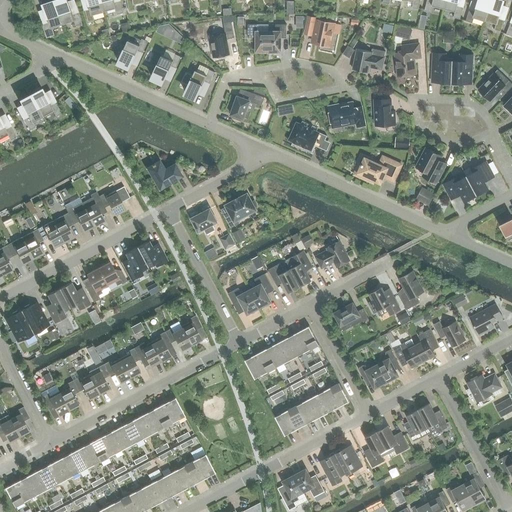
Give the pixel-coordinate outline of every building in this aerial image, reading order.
[(49,22),(41,24),(46,38),(54,36),(52,27),(63,24),(55,0),(54,1),(55,3),(45,6),(44,4),(43,4),(49,22)] [(73,20),(76,26),(82,24),(78,12),(72,14),(67,0),(63,0),(56,3),(55,0),(63,24),(73,20)] [(88,22),(94,21),(92,14),(104,11),(100,0),(87,0),(90,9),(84,10),(88,22)] [(100,0),(104,11),(115,9),(116,15),(123,13),(120,1),(114,2),(113,0),(100,0)] [(134,4),(145,2),(145,0),(126,0),(129,12),(135,10),(134,4)] [(419,0),(403,0),(413,2),(412,8),(418,9),(419,0)] [(432,6),(443,9),(445,0),(426,0),(424,10),(431,12),(432,6)] [(455,11),(453,18),(459,19),(463,7),(457,5),(458,0),(445,0),(443,9),(455,11)] [(474,17),(485,20),(491,0),(478,0),(475,10),(469,9),(465,21),(472,23),(474,17)] [(496,24),(494,30),(500,32),(504,20),(498,18),(504,0),(503,0),(502,3),(494,0),(491,0),(485,20),(496,24)] [(313,27),(315,19),(307,17),(305,25),(313,27)] [(312,43),(329,46),(334,23),(317,20),(312,43)] [(213,57),(229,54),(226,39),(234,38),(231,22),(223,24),(225,34),(209,36),(213,57)] [(382,32),(392,34),(394,26),(384,24),(382,32)] [(257,25),(248,25),(248,38),(256,38),(256,52),(259,52),(259,53),(266,53),(266,52),(268,52),(268,32),(257,32),(257,25)] [(270,52),(270,53),(277,53),(277,52),(280,52),(280,38),(286,38),(286,25),(275,25),(275,32),(268,32),(268,52),(270,52)] [(409,40),(412,30),(397,25),(394,36),(409,40)] [(129,65),(129,67),(129,68),(137,51),(142,53),(148,42),(141,39),(139,45),(128,40),(118,62),(118,63),(119,61),(129,65)] [(350,46),(353,48),(358,42),(354,39),(350,46)] [(401,76),(415,74),(414,64),(414,63),(413,60),(414,59),(420,58),(419,44),(401,46),(402,52),(395,53),(395,59),(397,60),(396,61),(396,67),(399,69),(400,69),(401,76)] [(353,69),(367,73),(369,66),(372,66),(371,67),(381,69),(384,57),(383,57),(384,51),(372,49),(371,52),(357,49),(353,69)] [(451,83),(452,61),(452,59),(445,59),(445,54),(433,53),(432,68),(433,66),(439,66),(438,82),(451,83)] [(170,66),(176,69),(181,57),(175,54),(172,60),(161,55),(151,78),(152,78),(153,76),(163,80),(162,83),(163,83),(170,66)] [(465,83),(464,83),(465,68),(471,68),(471,70),(472,70),(472,55),(460,54),(460,62),(452,61),(451,83),(465,84),(465,83)] [(204,82),(209,84),(214,72),(208,70),(206,75),(195,70),(185,93),(186,91),(196,96),(195,98),(196,98),(204,82)] [(500,90),(505,94),(511,86),(511,83),(497,70),(478,90),(490,101),(500,90)] [(52,111),(55,116),(61,113),(55,102),(50,105),(41,88),(41,89),(42,91),(32,96),(31,94),(30,94),(42,116),(52,111)] [(232,115),(231,117),(240,120),(241,118),(243,119),(243,117),(247,118),(250,110),(246,109),(249,101),(261,106),(264,98),(244,90),(241,98),(237,96),(231,114),(232,115)] [(32,122),(42,116),(30,94),(30,95),(31,97),(21,102),(20,100),(28,116),(23,119),(29,130),(35,127),(32,122)] [(76,106),(68,97),(63,101),(71,111),(76,106)] [(389,106),(391,106),(390,99),(374,100),(375,126),(395,125),(394,111),(389,111),(389,106)] [(340,106),(339,105),(328,107),(331,125),(347,122),(347,125),(356,123),(357,127),(365,126),(361,107),(354,108),(353,102),(344,104),(344,105),(340,106)] [(294,103),(279,107),(280,115),(296,111),(294,103)] [(0,138),(7,135),(10,140),(16,137),(10,126),(5,129),(0,119),(0,138)] [(314,145),(321,148),(326,136),(319,133),(318,132),(297,123),(296,122),(296,123),(289,139),(288,139),(288,140),(289,141),(298,145),(299,145),(300,145),(300,146),(310,150),(311,151),(312,150),(311,150),(314,145)] [(409,139),(396,138),(395,148),(408,149),(409,139)] [(435,183),(444,167),(438,164),(437,162),(440,156),(426,148),(416,167),(425,172),(423,176),(435,183)] [(359,164),(354,175),(368,181),(369,178),(380,183),(383,177),(393,181),(401,165),(383,157),(379,165),(365,158),(362,166),(359,164)] [(168,185),(167,184),(181,176),(174,164),(164,170),(159,162),(154,164),(151,165),(152,166),(147,168),(159,188),(165,185),(166,187),(168,185)] [(483,180),(493,175),(486,162),(476,167),(477,170),(466,176),(476,195),(488,189),(483,180)] [(453,179),(443,184),(450,198),(460,193),(464,202),(476,195),(466,176),(455,182),(453,179)] [(428,206),(434,194),(422,187),(415,199),(428,206)] [(105,196),(104,193),(98,196),(104,208),(110,205),(114,214),(125,209),(115,191),(105,196)] [(82,203),(94,225),(104,220),(104,219),(99,210),(104,208),(98,196),(96,192),(89,195),(91,198),(82,203)] [(256,210),(255,207),(257,206),(254,200),(252,202),(247,193),(239,198),(239,197),(234,200),(225,205),(230,215),(224,218),(230,228),(239,223),(238,220),(256,210)] [(83,230),(84,231),(94,225),(82,203),(72,208),(71,205),(65,209),(68,213),(73,224),(79,221),(84,230),(83,230)] [(429,213),(435,215),(438,209),(432,206),(429,213)] [(211,225),(217,222),(210,209),(191,218),(198,232),(203,229),(206,234),(214,230),(211,225)] [(68,227),(73,224),(68,213),(52,221),(55,225),(63,242),(74,236),(73,235),(73,236),(68,227)] [(511,219),(501,225),(508,240),(511,238),(511,219)] [(55,225),(52,221),(37,229),(43,240),(48,237),(53,246),(53,247),(63,242),(55,225)] [(241,228),(232,233),(237,243),(246,239),(241,228)] [(43,240),(37,229),(31,232),(22,237),(23,239),(23,240),(33,258),(43,252),(42,252),(37,243),(43,240)] [(229,233),(225,236),(228,242),(222,245),(225,250),(235,244),(229,233)] [(12,242),(6,245),(12,256),(17,254),(22,263),(33,258),(23,240),(23,239),(22,237),(12,242)] [(148,241),(137,247),(147,267),(158,261),(160,264),(167,261),(159,246),(152,249),(150,248),(151,246),(148,241)] [(328,250),(315,257),(321,268),(331,263),(331,262),(333,260),(337,267),(349,260),(339,242),(327,248),(328,250)] [(7,259),(12,256),(6,245),(0,248),(1,249),(0,248),(0,270),(2,274),(12,269),(12,268),(7,259)] [(136,273),(147,267),(137,247),(125,253),(128,258),(130,259),(129,261),(123,265),(131,280),(138,276),(136,273)] [(287,264),(290,269),(300,287),(311,280),(304,267),(310,263),(303,251),(292,257),(294,261),(287,264)] [(252,259),(255,264),(260,262),(257,256),(252,259)] [(109,262),(98,268),(107,285),(114,281),(116,285),(121,283),(122,284),(127,281),(121,271),(116,273),(109,262)] [(288,293),(300,287),(290,269),(284,272),(280,263),(268,270),(274,282),(281,279),(288,293)] [(99,288),(107,285),(98,268),(86,274),(92,285),(86,288),(93,302),(100,299),(98,295),(102,293),(99,288)] [(416,296),(423,291),(413,271),(398,279),(406,292),(399,296),(406,310),(419,303),(416,296)] [(257,286),(249,290),(259,308),(271,302),(265,290),(271,287),(265,274),(254,279),(257,286)] [(71,282),(59,289),(69,307),(76,304),(79,310),(90,304),(83,292),(77,295),(71,282)] [(247,314),(259,308),(249,290),(241,294),(238,288),(227,293),(234,306),(241,303),(247,314)] [(370,294),(378,310),(385,306),(390,315),(400,309),(393,297),(388,300),(381,288),(370,294)] [(62,311),(69,307),(59,289),(47,295),(54,307),(48,310),(54,323),(65,317),(62,311)] [(453,301),(457,308),(467,302),(463,295),(453,301)] [(25,309),(21,311),(33,333),(48,325),(36,303),(29,306),(29,305),(24,307),(25,309)] [(353,303),(334,313),(341,325),(350,320),(352,325),(362,320),(363,322),(368,319),(363,309),(357,312),(353,303)] [(496,321),(503,318),(495,304),(470,318),(479,335),(493,327),(491,322),(495,320),(496,321)] [(18,341),(33,333),(21,311),(17,313),(17,311),(12,314),(12,315),(6,319),(18,341)] [(401,315),(405,323),(410,320),(406,312),(402,314),(401,315)] [(191,321),(181,326),(191,344),(201,339),(201,338),(200,338),(196,329),(201,327),(195,315),(189,318),(191,321)] [(416,319),(418,325),(424,322),(421,316),(416,319)] [(439,321),(433,325),(440,338),(446,335),(452,346),(465,340),(455,322),(443,328),(439,321)] [(170,329),(164,332),(170,343),(176,340),(181,349),(180,349),(180,350),(191,344),(181,326),(182,328),(173,333),(170,329)] [(309,326),(297,332),(308,353),(312,351),(311,349),(319,345),(309,326)] [(420,341),(414,344),(423,362),(435,356),(429,345),(436,341),(430,329),(418,335),(420,341)] [(12,331),(8,333),(13,343),(17,341),(12,331)] [(49,335),(52,341),(57,338),(54,332),(49,335)] [(160,337),(150,342),(160,360),(170,355),(170,354),(170,355),(165,346),(170,343),(164,332),(159,335),(160,337)] [(305,355),(308,353),(297,332),(287,338),(297,357),(304,353),(305,355)] [(289,360),(297,357),(287,338),(276,343),(287,364),(290,362),(289,360)] [(423,362),(414,344),(411,339),(393,349),(399,361),(406,357),(412,368),(423,362)] [(112,345),(109,340),(103,343),(106,349),(112,345)] [(140,345),(134,348),(140,359),(145,356),(150,365),(149,365),(150,366),(160,360),(150,342),(141,347),(140,345)] [(18,348),(24,357),(32,353),(27,343),(18,348)] [(276,343),(266,349),(276,368),(283,364),(284,366),(287,364),(276,343)] [(129,354),(120,359),(129,377),(140,371),(139,371),(134,362),(140,359),(134,348),(128,351),(129,354)] [(266,349),(255,355),(266,375),(269,374),(268,372),(276,368),(266,349)] [(388,359),(377,365),(387,383),(391,381),(391,379),(398,375),(391,363),(396,360),(391,349),(385,352),(388,359)] [(263,377),(266,375),(255,355),(245,360),(255,379),(262,375),(263,377)] [(109,361),(103,364),(109,375),(114,373),(119,382),(129,377),(120,359),(110,364),(109,361)] [(88,372),(89,375),(99,393),(109,388),(109,387),(108,387),(104,378),(109,375),(103,364),(88,372)] [(384,385),(387,383),(377,365),(366,371),(363,365),(357,368),(363,379),(369,376),(375,388),(381,384),(384,385)] [(47,373),(42,376),(45,382),(50,379),(47,373)] [(78,377),(72,380),(78,392),(84,389),(88,398),(88,399),(99,393),(89,375),(80,380),(78,377)] [(481,376),(468,383),(471,388),(466,390),(470,398),(475,395),(477,401),(480,399),(482,403),(489,399),(487,395),(490,394),(489,392),(500,387),(494,375),(486,379),(487,380),(483,382),(480,377),(481,376)] [(59,391),(58,391),(68,409),(78,404),(78,403),(78,404),(73,395),(78,392),(72,380),(67,384),(69,388),(60,393),(59,391)] [(330,385),(326,387),(338,408),(349,401),(339,382),(331,387),(330,385)] [(324,390),(317,394),(327,413),(338,408),(326,387),(323,388),(324,390)] [(58,415),(68,409),(58,391),(49,396),(48,394),(42,397),(48,408),(53,405),(58,414),(57,414),(58,415)] [(308,396),(305,398),(316,419),(327,413),(317,394),(310,398),(308,396)] [(174,397),(164,403),(175,423),(178,422),(177,420),(185,416),(174,397)] [(295,403),(296,405),(306,424),(316,419),(305,398),(295,403)] [(511,411),(511,402),(510,398),(495,405),(501,417),(511,411)] [(164,403),(154,408),(164,427),(171,423),(172,425),(175,423),(164,403)] [(432,436),(448,427),(441,413),(438,414),(434,413),(429,403),(418,410),(427,427),(429,432),(432,436)] [(295,430),(306,424),(296,405),(288,409),(287,407),(284,409),(295,430)] [(20,414),(10,420),(19,436),(29,430),(28,430),(23,421),(29,418),(23,407),(17,410),(20,414)] [(154,408),(143,414),(154,435),(157,433),(156,431),(164,427),(154,408)] [(285,436),(295,430),(284,409),(281,411),(282,413),(275,417),(285,436)] [(429,432),(427,427),(418,410),(406,416),(410,423),(405,426),(413,441),(418,438),(429,432)] [(143,414),(132,419),(142,438),(150,434),(151,436),(154,435),(143,414)] [(0,418),(0,433),(4,431),(8,440),(8,441),(19,436),(10,420),(8,415),(0,418)] [(132,419),(122,425),(133,446),(136,444),(135,442),(142,438),(132,419)] [(122,425),(111,431),(121,450),(129,446),(130,448),(133,446),(122,425)] [(388,425),(376,431),(386,449),(392,446),(396,454),(409,448),(402,436),(395,439),(388,425)] [(111,431),(101,436),(112,457),(115,456),(114,454),(121,450),(111,431)] [(380,452),(386,449),(376,431),(365,437),(372,451),(365,455),(372,468),(384,461),(380,452)] [(101,436),(90,442),(100,461),(107,457),(108,459),(112,457),(101,436)] [(90,442),(79,448),(91,468),(94,467),(93,465),(100,461),(90,442)] [(79,448),(69,453),(79,472),(86,468),(87,470),(91,468),(79,448)] [(346,448),(335,453),(346,473),(345,473),(346,475),(357,469),(355,465),(360,462),(356,453),(350,456),(346,448)] [(69,453),(58,459),(69,480),(72,478),(71,476),(79,472),(69,453)] [(340,476),(345,473),(346,473),(335,453),(325,459),(331,471),(326,474),(332,486),(342,480),(340,476)] [(196,456),(193,457),(204,478),(215,473),(205,454),(198,458),(196,456)] [(511,475),(511,462),(508,455),(497,460),(504,473),(509,470),(511,475)] [(191,461),(184,465),(194,484),(204,478),(193,457),(190,459),(191,461)] [(58,459),(48,464),(58,483),(65,479),(66,481),(69,480),(58,459)] [(48,464),(37,470),(48,491),(51,489),(50,487),(58,483),(48,464)] [(175,467),(172,469),(183,490),(194,484),(184,465),(176,469),(175,467)] [(170,472),(162,476),(172,495),(183,490),(172,469),(169,470),(170,472)] [(306,469),(294,475),(303,492),(309,489),(314,497),(324,491),(318,479),(312,482),(306,469)] [(37,470),(26,476),(36,495),(44,491),(45,493),(48,491),(37,470)] [(474,479),(463,484),(474,504),(475,504),(476,505),(484,501),(483,499),(485,498),(478,486),(478,485),(482,483),(484,486),(477,472),(472,475),(474,479)] [(161,475),(151,480),(162,501),(172,495),(162,476),(161,475)] [(297,495),(303,492),(294,475),(283,481),(289,494),(282,498),(289,510),(296,506),(294,502),(299,500),(297,495)] [(26,476),(16,481),(27,502),(30,500),(29,499),(36,495),(26,476)] [(149,483),(141,487),(151,506),(162,501),(151,480),(148,481),(149,483)] [(24,504),(27,502),(16,481),(4,488),(14,506),(23,502),(24,504)] [(463,510),(474,504),(463,484),(452,490),(451,486),(445,489),(452,503),(453,502),(451,499),(456,497),(456,498),(456,497),(463,510)] [(133,489),(130,491),(141,511),(151,506),(141,487),(134,491),(133,489)] [(128,495),(119,499),(126,511),(140,511),(141,511),(130,491),(126,493),(128,495)] [(439,497),(429,503),(433,511),(447,511),(443,504),(444,504),(448,501),(449,504),(450,504),(443,491),(437,493),(439,497)] [(405,501),(403,496),(397,499),(400,504),(405,501)] [(118,497),(108,502),(113,511),(126,511),(119,499),(118,497)] [(334,504),(331,498),(322,503),(325,509),(334,504)] [(106,506),(99,510),(100,511),(113,511),(108,502),(105,504),(106,506)] [(433,511),(429,503),(418,508),(416,505),(411,508),(413,511),(433,511)]
